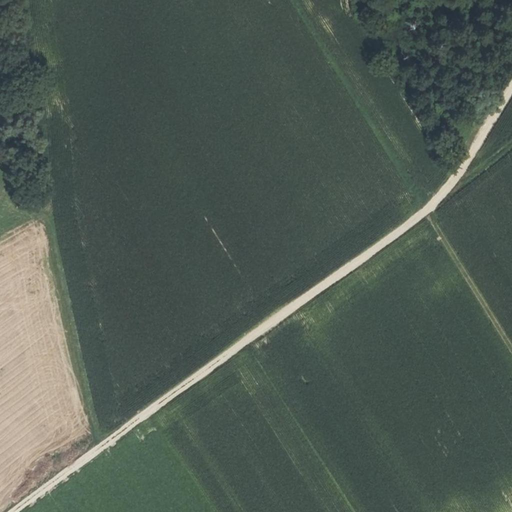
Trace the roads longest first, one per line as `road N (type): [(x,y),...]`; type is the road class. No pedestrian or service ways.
road 1 (track): [(511,89),(436,203),(11,511)]
road 2 (track): [(436,203),(436,218),(511,336)]
